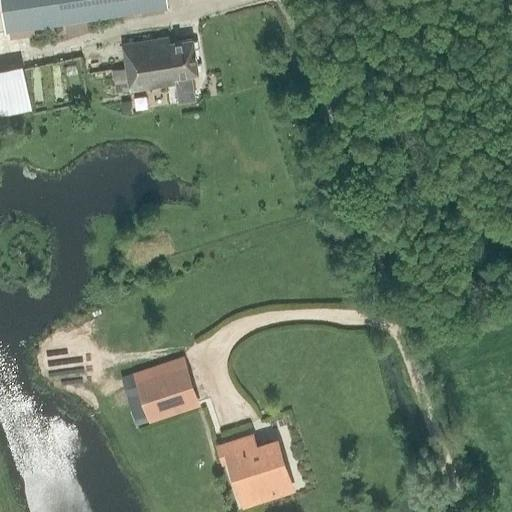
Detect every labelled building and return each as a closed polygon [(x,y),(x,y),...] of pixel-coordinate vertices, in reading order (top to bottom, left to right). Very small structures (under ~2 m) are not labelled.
[(2,0),(8,32),(164,9),(163,0),(2,0)] [(127,69),(113,71),(117,94),(176,85),(179,104),(197,101),(193,76),(199,75),(194,41),(170,44),(169,39),(124,45),(127,69)] [(24,68),(0,72),(0,107),(31,101),(24,68)] [(131,100),(123,102),(125,113),(133,112),(131,100)] [(202,405),(188,364),(136,381),(150,423),(202,405)] [(254,504),(297,491),(279,436),(258,443),(254,431),(221,442),(237,490),(248,486),(254,504)]
